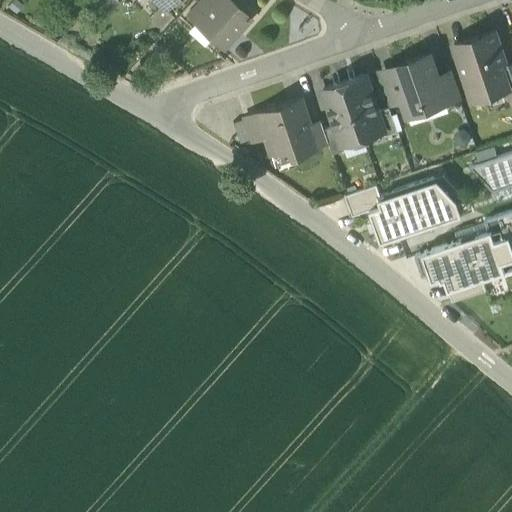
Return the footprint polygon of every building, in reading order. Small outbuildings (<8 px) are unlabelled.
[(173,0),(152,0),(164,10),(173,0)] [(200,0),(197,4),(207,12),(217,0),(200,0)] [(217,0),(207,12),(201,18),(215,30),(210,36),(223,47),(249,18),(229,0),(217,0)] [(494,33),(454,46),(466,81),(477,77),(484,97),(506,89),(509,89),(502,69),(506,68),(494,33)] [(429,57),(408,64),(410,70),(393,75),(402,100),(408,116),(443,104),(441,98),(443,98),(437,79),(429,57)] [(511,65),(506,68),(502,69),(509,89),(506,89),(511,105),(511,65)] [(451,74),(437,79),(443,98),(441,98),(443,104),(459,98),(451,74)] [(393,75),(380,80),(388,105),(402,100),(393,75)] [(366,76),(345,84),(363,138),(383,131),(384,131),(378,112),(366,76)] [(345,84),(323,91),(336,127),(342,145),(343,145),(363,138),(345,84)] [(300,99),(257,113),(257,115),(264,136),(270,153),(288,147),(291,156),(316,147),(309,126),(300,99)] [(389,108),(378,112),(384,131),(383,131),(385,137),(398,133),(389,108)] [(257,115),(245,119),(252,140),(264,136),(257,115)] [(321,122),(309,126),(316,147),(328,143),(324,131),(321,122)] [(336,127),(324,131),(328,143),(333,155),(345,151),(343,145),(342,145),(336,127)] [(511,184),(511,152),(470,166),(494,190),(511,184)] [(371,210),(381,242),(446,221),(441,206),(455,202),(433,180),(380,198),(368,202),(371,210)] [(380,198),(376,185),(346,196),(352,216),(371,210),(368,202),(380,198)] [(490,231),(415,257),(422,277),(429,275),(432,283),(439,280),(440,284),(445,282),(448,292),(482,280),(511,269),(511,211),(487,220),(490,231)] [(482,280),(448,292),(452,303),(486,292),(482,280)]
